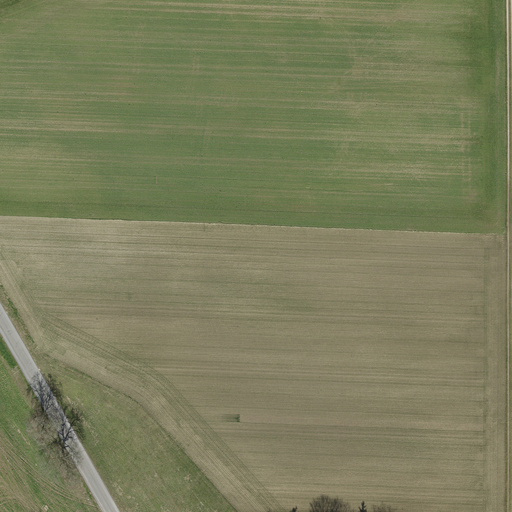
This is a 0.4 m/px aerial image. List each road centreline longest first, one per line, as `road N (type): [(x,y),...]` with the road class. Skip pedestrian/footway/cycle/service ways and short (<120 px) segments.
road 1 (track): [(510,0),(511,498)]
road 2 (tertiary): [(112,511),(0,314)]
